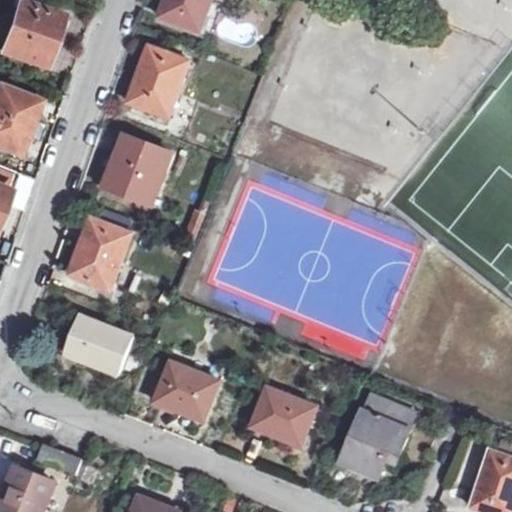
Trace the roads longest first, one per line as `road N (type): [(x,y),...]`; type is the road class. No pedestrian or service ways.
road 1 (residential): [(0,347),(123,0)]
road 2 (residential): [(312,511),(0,385)]
